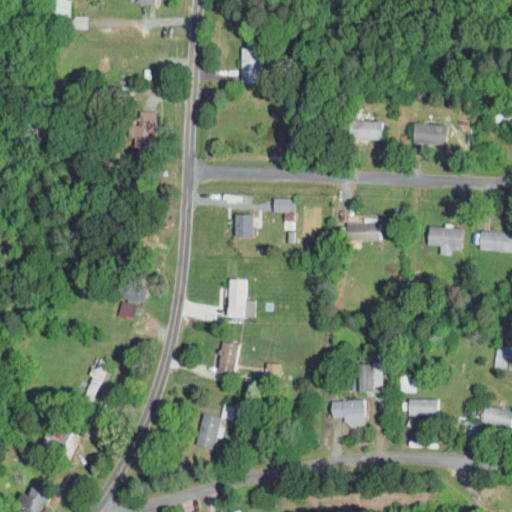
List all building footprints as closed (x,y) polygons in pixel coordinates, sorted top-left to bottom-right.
[(62,22),(73,22),(73,10),(62,11),(62,22)] [(227,77),(246,77),(246,42),(227,42),(227,77)] [(122,140),(140,141),(141,106),(127,105),(126,119),(117,118),(116,131),(122,132),(122,140)] [(367,133),(368,115),(335,115),(335,132),(367,133)] [(400,137),(433,139),(433,118),(401,117),(400,137)] [(276,193),(259,192),(259,206),(275,207),(276,193)] [(221,231),(240,231),(239,208),(220,209),(221,231)] [(414,240),(426,240),(426,249),(438,250),(438,242),(448,242),(448,222),(414,221),(414,240)] [(466,245),(500,246),(500,226),(466,226),(466,245)] [(214,311),(232,312),(233,274),(215,273),(214,311)] [(128,298),(134,282),(115,276),(110,292),(128,298)] [(104,310),(119,315),(123,300),(108,295),(104,310)] [(220,369),(226,339),(209,336),(203,366),(220,369)] [(506,364),(507,341),(483,340),(482,363),(506,364)] [(71,392),(81,396),(97,357),(87,353),(71,392)] [(266,358),(252,358),(252,372),(266,372),(266,358)] [(344,386),(360,386),(360,381),(368,380),(367,359),(343,360),(344,386)] [(394,410),(426,410),(426,394),(395,393),(394,410)] [(318,412),(330,412),(330,420),(351,419),(350,394),(317,395),(318,412)] [(496,423),(500,406),(472,400),(468,416),(496,423)] [(208,411),(189,408),(183,441),(202,444),(208,411)] [(58,452),(68,431),(43,418),(32,439),(58,452)] [(13,490),(7,486),(2,496),(26,508),(35,490),(17,481),(13,490)]
